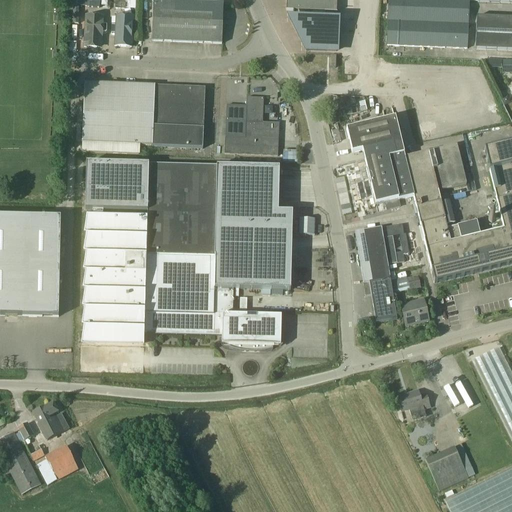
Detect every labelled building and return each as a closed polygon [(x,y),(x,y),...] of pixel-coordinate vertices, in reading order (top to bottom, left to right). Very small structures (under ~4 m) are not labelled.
[(286,0),(286,11),(292,11),(332,13),(336,13),(336,0),(286,0)] [(393,0),(388,0),(388,22),(468,25),(469,2),(393,0)] [(153,2),(152,42),(222,45),(223,5),(153,2)] [(71,12),(70,24),(78,24),(79,12),(79,7),(71,6),(71,12)] [(306,51),(336,52),(336,22),(332,21),(332,13),(292,11),(291,20),(289,20),(289,22),(300,41),(306,41),(306,51)] [(105,15),(86,14),(84,47),(103,48),(105,15)] [(134,15),(116,14),(114,47),(133,48),(134,15)] [(511,18),(476,17),(475,50),(511,51),(511,18)] [(388,22),(387,45),(387,46),(467,50),(468,25),(388,22)] [(511,61),(502,61),(502,74),(511,73),(511,61)] [(77,127),(76,144),(82,144),(81,154),(139,156),(139,147),(152,147),(152,148),(202,150),(205,89),(155,87),(84,84),(84,92),(82,128),(77,127)] [(225,139),(224,152),(224,155),(225,155),(225,160),(255,161),(256,156),(263,157),(278,157),(278,154),(279,125),(280,99),(269,99),(269,101),(264,101),(264,99),(246,98),(246,102),(246,107),(226,106),(225,139)] [(395,120),(346,131),(352,155),(362,152),(375,206),(398,200),(398,201),(413,198),(404,159),(402,149),(395,120)] [(440,203),(416,209),(416,210),(420,226),(425,248),(431,272),(434,284),(434,285),(468,276),(468,278),(511,267),(511,144),(484,151),(494,192),(501,221),(503,230),(497,231),(481,235),(480,236),(477,226),(476,222),(447,229),(446,226),(455,224),(448,197),(441,199),(443,204),(441,204),(440,203)] [(433,154),(429,155),(438,193),(442,192),(466,186),(457,146),(432,152),(433,154)] [(404,159),(413,198),(415,205),(416,209),(440,203),(440,199),(438,193),(429,155),(428,153),(404,159)] [(87,165),(86,212),(87,212),(146,213),(147,213),(148,165),(87,164),(87,165)] [(87,213),(83,345),(143,346),(143,333),(212,335),(221,336),(221,345),(228,345),(228,347),(234,349),(239,350),(245,351),(251,351),(256,351),(262,351),(268,350),(273,348),(274,346),(280,346),(281,317),(256,316),(256,313),(246,313),(246,299),(240,299),(239,313),(233,312),(234,290),(214,289),(217,167),(148,165),(147,213),(146,213),(87,212),(87,213)] [(217,167),(214,289),(234,290),(290,292),(292,214),(278,213),(278,209),(279,169),(217,167)] [(0,216),(0,315),(60,316),(61,218),(0,216)] [(371,230),(355,233),(363,284),(363,285),(369,284),(372,283),(390,280),(388,266),(404,263),(402,253),(394,255),(391,238),(391,237),(383,239),(381,229),(371,230)] [(406,278),(391,282),(393,295),(409,291),(420,289),(418,277),(407,279),(406,278)] [(372,283),(369,284),(372,303),(376,324),(397,320),(393,295),(391,282),(390,280),(372,283)] [(423,302),(401,307),(406,328),(428,322),(423,302)] [(401,413),(409,411),(410,415),(430,409),(426,395),(419,397),(418,392),(397,399),(401,413)] [(55,407),(54,404),(33,414),(47,442),(69,430),(62,415),(50,420),(49,418),(58,413),(63,411),(60,405),(55,407)] [(24,442),(34,436),(28,424),(18,430),(20,433),(15,436),(14,433),(0,440),(0,454),(21,496),(41,486),(20,444),(24,442)] [(439,493),(468,480),(468,478),(474,475),(461,445),(425,462),(439,493)] [(37,466),(47,487),(57,482),(78,471),(66,447),(45,458),(46,461),(37,466)] [(41,450),(30,456),(33,462),(44,457),(41,450)]
